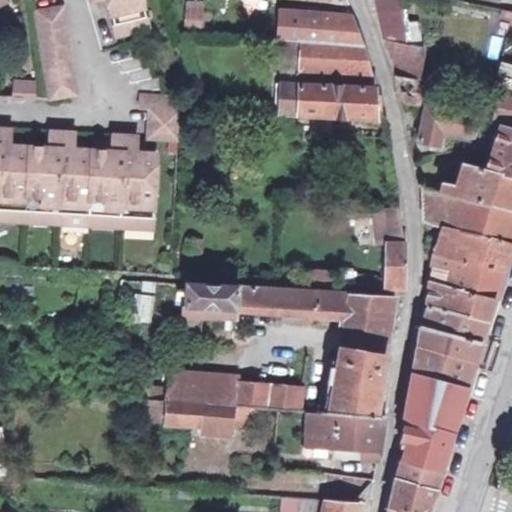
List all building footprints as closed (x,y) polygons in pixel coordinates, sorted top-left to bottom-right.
[(0,0),(0,38),(2,39),(1,23),(11,18),(1,0),(0,0)] [(138,0),(105,0),(114,37),(121,35),(118,24),(143,18),(138,0)] [(184,31),(206,29),(205,0),(183,1),(184,31)] [(403,0),(382,0),(384,41),(405,45),(403,0)] [(74,95),(59,10),(30,15),(45,100),(74,95)] [(303,15),(302,42),(321,43),(322,16),(303,15)] [(322,16),(321,43),(363,46),(352,17),(322,16)] [(146,30),(143,18),(118,24),(121,35),(146,30)] [(281,72),(373,77),(363,46),(321,43),(302,42),(284,41),(281,72)] [(390,59),(395,76),(418,81),(422,48),(405,45),(384,41),(390,59)] [(437,84),(418,81),(395,76),(401,104),(425,108),(432,110),(437,84)] [(499,96),(511,97),(511,80),(504,79),(499,96)] [(278,84),(275,114),(375,119),(385,120),(385,117),(379,117),(380,99),(375,98),(375,90),(278,84)] [(2,99),(25,101),(26,87),(4,85),(2,99)] [(511,97),(499,96),(495,120),(511,123),(511,97)] [(178,108),(166,97),(139,97),(138,109),(148,110),(147,138),(176,140),(178,108)] [(443,130),(474,136),(479,118),(432,110),(425,108),(419,142),(439,147),(443,130)] [(256,126),(257,113),(228,111),(227,125),(256,126)] [(511,128),(502,126),(489,169),(511,174),(511,128)] [(0,131),(0,147),(8,148),(9,132),(0,131)] [(73,135),(49,134),(48,150),(72,151),(73,135)] [(135,138),(112,136),(111,153),(134,154),(135,138)] [(152,218),(155,155),(134,154),(111,153),(72,151),(48,150),(8,148),(0,147),(0,211),(51,213),(51,225),(62,225),(63,214),(114,216),(113,228),(125,228),(126,217),(152,218)] [(458,196),(511,209),(511,174),(489,169),(467,164),(459,189),(442,184),(440,192),(458,196)] [(425,223),(448,229),(458,196),(440,192),(422,188),(425,223)] [(511,209),(458,196),(448,229),(511,244),(511,209)] [(384,245),(405,246),(399,208),(374,212),(375,244),(384,245)] [(0,211),(0,222),(51,225),(51,213),(0,211)] [(63,214),(62,225),(113,228),(114,216),(63,214)] [(126,217),(125,228),(152,229),(152,218),(126,217)] [(511,247),(511,244),(448,229),(439,258),(504,271),(509,257),(511,247)] [(375,280),(373,290),(404,292),(405,246),(384,245),(383,280),(375,280)] [(500,284),(504,271),(439,258),(435,257),(433,268),(462,272),(458,289),(495,300),(500,284)] [(458,289),(430,282),(426,307),(431,308),(488,321),(492,308),(495,300),(458,289)] [(235,311),(281,313),(280,323),(299,324),(300,315),(317,317),(331,319),(332,312),(345,313),(343,330),(366,337),(369,341),(386,345),(393,298),(185,285),(180,317),(234,319),(235,311)] [(131,321),(150,324),(153,296),(135,294),(131,321)] [(431,308),(425,328),(481,342),(485,332),(488,321),(431,308)] [(420,327),(412,374),(467,388),(471,376),(478,354),(481,342),(425,328),(420,327)] [(383,362),(386,345),(369,341),(366,337),(343,330),(340,350),(365,355),(369,360),(383,362)] [(365,355),(340,350),(339,362),(332,414),(374,417),(383,362),(369,360),(365,355)] [(323,414),(332,414),(339,362),(331,361),(323,414)] [(412,374),(401,443),(407,444),(406,449),(401,465),(440,471),(445,454),(455,423),(467,388),(412,374)] [(166,403),(204,406),(231,408),(235,408),(238,382),(170,375),(166,403)] [(303,387),(238,382),(235,408),(278,411),(300,412),(303,387)] [(168,425),(200,428),(204,406),(166,403),(142,402),(141,410),(160,412),(159,418),(168,420),(168,425)] [(231,408),(204,406),(200,428),(203,428),(203,435),(227,437),(231,408)] [(374,417),(332,414),(323,414),(308,413),(305,445),(333,448),(333,449),(363,453),(362,461),(376,463),(383,418),(374,417)] [(440,471),(401,465),(396,483),(433,490),(437,480),(440,471)] [(396,483),(388,509),(400,511),(426,511),(429,503),(433,490),(396,483)] [(297,511),(356,511),(358,503),(300,498),(297,511)]
